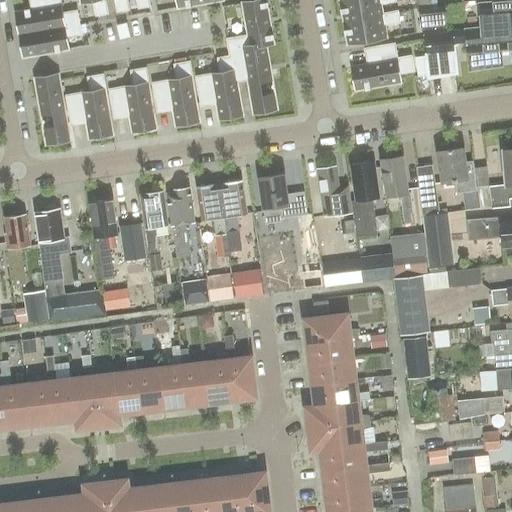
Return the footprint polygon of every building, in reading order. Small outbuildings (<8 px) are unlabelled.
[(62,14),(60,0),(31,0),(33,10),(16,13),(20,33),(79,23),(77,12),(62,14)] [(104,0),(80,0),(81,3),(95,0),(97,15),(107,13),(104,0)] [(126,0),(116,0),(118,11),(128,9),(126,0)] [(274,43),(266,0),(260,0),(243,3),(249,36),(228,40),(230,51),(266,45),(274,43)] [(395,0),(341,0),(344,21),(383,15),(381,3),(395,1),(395,0)] [(511,2),(494,4),(478,5),(480,25),(472,25),(472,30),(466,30),(468,44),(484,43),(483,38),(497,37),(498,51),(511,49),(511,2)] [(397,12),(383,15),(344,21),(348,44),(387,37),(384,25),(399,22),(397,12)] [(422,16),(425,34),(450,31),(449,14),(422,16)] [(81,34),(79,23),(20,33),(24,57),(69,49),(66,37),(81,34)] [(120,39),(130,37),(127,23),(117,25),(120,39)] [(455,56),(454,45),(453,31),(425,34),(427,58),(455,56)] [(273,81),(266,45),(230,51),(231,57),(233,57),(237,81),(248,79),(254,113),(277,109),(275,93),(263,95),(261,83),(273,81)] [(352,67),(356,90),(401,82),(399,73),(413,70),(411,57),(397,59),(394,45),(366,50),(369,64),(352,67)] [(243,115),(237,81),(233,57),(231,57),(219,59),(222,73),(197,77),(202,105),(217,103),(220,119),(243,115)] [(199,119),(189,61),(175,63),(178,77),(154,82),(158,109),(173,107),(176,123),(199,119)] [(156,128),(146,69),(132,72),(135,86),(110,90),(115,118),(130,115),(133,132),(156,128)] [(70,140),(60,79),(59,75),(36,79),(47,144),(70,140)] [(113,134),(103,75),(89,78),(92,92),(67,96),(72,124),(87,122),(90,138),(113,134)] [(456,191),(469,189),(468,180),(463,148),(438,152),(442,183),(455,181),(456,191)] [(511,149),(502,151),(505,185),(490,187),(490,186),(477,188),(480,209),(492,207),(492,208),(509,206),(509,198),(511,197),(511,149)] [(401,195),(404,215),(416,213),(413,192),(408,193),(403,157),(381,160),(386,197),(401,195)] [(378,234),(373,199),(380,198),(374,161),(350,165),(356,201),(352,201),(358,237),(378,234)] [(339,188),(336,166),(317,169),(324,216),(352,212),(348,187),(339,188)] [(284,174),(259,178),(263,209),(264,209),(266,224),(282,221),(281,218),(308,215),(304,193),(287,195),(284,174)] [(242,250),(238,216),(246,214),(241,181),(219,184),(227,239),(230,255),(230,258),(237,257),(236,250),(242,250)] [(227,239),(219,184),(197,187),(202,221),(215,219),(216,226),(218,241),(227,239)] [(436,213),(433,185),(419,186),(423,215),(436,213)] [(191,256),(186,223),(195,222),(190,188),(174,190),(175,193),(168,194),(177,258),(191,256)] [(141,195),(148,245),(149,253),(158,252),(157,243),(154,227),(168,225),(163,192),(141,195)] [(115,278),(109,235),(118,234),(113,199),(90,202),(101,280),(115,278)] [(70,236),(65,236),(62,221),(60,209),(57,209),(54,208),(49,208),(47,211),(36,212),(38,225),(37,225),(40,243),(46,290),(45,290),(50,319),(105,312),(102,289),(64,294),(62,280),(64,280),(61,254),(72,253),(70,236)] [(454,265),(448,212),(436,214),(436,213),(423,215),(429,267),(454,265)] [(25,284),(20,247),(31,246),(26,214),(5,217),(8,236),(5,236),(13,286),(25,284)] [(511,218),(497,220),(497,218),(468,220),(469,239),(489,238),(488,234),(502,233),(503,246),(504,246),(504,249),(511,248),(511,218)] [(356,232),(354,221),(346,222),(347,234),(356,232)] [(147,259),(142,223),(120,225),(125,262),(147,259)] [(428,273),(423,239),(410,241),(411,251),(393,254),(395,277),(428,273)] [(393,254),(361,257),(364,281),(395,277),(393,254)] [(150,256),(152,272),(162,271),(160,255),(150,256)] [(360,259),(323,264),(326,287),(363,283),(360,259)] [(263,294),(260,268),(233,272),(236,298),(263,294)] [(482,284),(480,269),(447,273),(449,288),(482,284)] [(234,298),(231,274),(207,277),(211,302),(234,298)] [(430,332),(423,276),(394,279),(401,335),(430,332)] [(209,302),(207,279),(182,282),(185,305),(209,302)] [(127,288),(103,291),(106,312),(130,308),(127,288)] [(511,316),(511,315),(511,288),(492,291),(493,306),(510,304),(511,316)] [(50,319),(45,290),(24,293),(26,308),(16,309),(18,324),(50,319)] [(330,313),(329,301),(314,303),(315,315),(330,313)] [(487,307),(473,309),(475,325),(489,323),(487,307)] [(16,325),(14,313),(2,314),(4,326),(16,325)] [(212,314),(200,315),(202,327),(214,326),(212,314)] [(349,329),(347,315),(346,315),(346,314),(329,316),(329,317),(304,320),(307,342),(350,337),(360,336),(359,329),(349,329)] [(155,323),(156,335),(170,333),(169,321),(155,323)] [(123,336),(122,326),(112,328),(113,338),(123,336)] [(511,329),(490,331),(491,342),(506,341),(507,353),(494,354),(495,367),(511,365),(511,329)] [(452,340),(451,332),(430,333),(430,341),(452,340)] [(374,347),(388,345),(387,333),(373,335),(374,347)] [(253,376),(251,357),(236,359),(233,335),(225,336),(226,350),(228,360),(232,400),(256,398),(255,393),(256,393),(254,376),(253,376)] [(353,358),(350,337),(307,342),(310,364),(353,358)] [(23,340),(24,350),(37,348),(36,339),(23,340)] [(404,341),(407,369),(408,380),(427,378),(423,339),(404,341)] [(221,361),(205,363),(210,403),(232,400),(228,360),(226,350),(219,351),(221,361)] [(390,361),(389,354),(381,355),(382,369),(391,368),(390,361)] [(90,357),(81,358),(83,368),(85,368),(92,367),(90,357)] [(355,380),(353,358),(310,364),(312,385),(355,380)] [(9,363),(1,364),(4,388),(8,428),(31,425),(26,385),(12,387),(9,363)] [(210,403),(205,363),(182,365),(187,406),(210,403)] [(187,406),(182,365),(160,368),(164,409),(187,406)] [(119,414),(114,374),(101,376),(98,366),(92,367),(99,426),(120,424),(119,414)] [(99,426),(92,367),(85,368),(85,378),(71,379),(76,419),(78,429),(99,426)] [(164,409),(160,368),(137,371),(142,411),(164,409)] [(511,368),(497,369),(498,389),(511,388),(511,368)] [(142,411),(137,371),(114,374),(119,414),(142,411)] [(0,428),(8,428),(4,388),(3,388),(1,374),(0,373),(0,428)] [(392,375),(382,377),(383,385),(393,383),(392,375)] [(76,419),(71,379),(49,382),(54,422),(76,419)] [(358,401),(355,380),(312,385),(315,406),(358,401)] [(49,382),(26,385),(31,425),(54,422),(49,382)] [(434,423),(456,420),(452,395),(447,395),(447,389),(430,391),(434,423)] [(483,416),(505,413),(504,397),(482,399),(483,416)] [(360,415),(358,401),(315,406),(306,408),(309,429),(370,421),(369,415),(360,415)] [(371,428),(370,421),(309,429),(311,450),(320,449),(363,444),(362,431),(371,428)] [(472,439),(471,423),(449,425),(450,441),(472,439)] [(500,441),(500,432),(485,432),(485,442),(500,441)] [(500,450),(500,441),(485,442),(485,451),(500,450)] [(366,466),(363,444),(320,449),(323,471),(366,466)] [(430,453),(431,465),(447,463),(446,451),(430,453)] [(477,473),(475,457),(453,459),(454,476),(477,473)] [(368,487),(366,466),(323,471),(326,492),(368,487)] [(499,506),(495,471),(481,472),(484,508),(499,506)] [(266,478),(265,473),(242,476),(245,511),(269,511),(268,495),(266,478)] [(245,511),(242,476),(219,478),(222,511),(245,511)] [(222,511),(219,478),(196,481),(199,511),(222,511)] [(131,511),(128,489),(127,480),(106,483),(109,511),(131,511)] [(199,511),(196,481),(174,484),(176,511),(199,511)] [(109,511),(106,483),(84,485),(85,495),(87,511),(109,511)] [(450,484),(451,508),(481,507),(480,483),(450,484)] [(176,511),(174,484),(151,487),(154,511),(176,511)] [(154,511),(151,487),(128,489),(131,511),(154,511)] [(341,511),(371,508),(368,487),(326,492),(327,511),(341,511)] [(408,493),(393,494),(395,506),(409,504),(408,493)] [(87,511),(85,495),(63,498),(64,511),(87,511)] [(64,511),(63,498),(40,500),(41,511),(64,511)] [(41,511),(40,500),(18,503),(18,511),(41,511)] [(0,511),(18,511),(18,503),(0,505),(0,511)]
